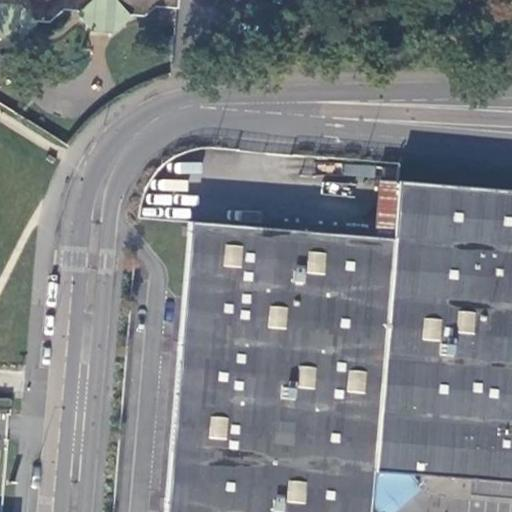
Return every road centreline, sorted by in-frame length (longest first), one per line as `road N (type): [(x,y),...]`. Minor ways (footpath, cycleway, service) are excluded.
road 1 (residential): [(100,195),(75,255),(52,511)]
road 2 (residential): [(83,511),(105,256),(100,195)]
road 3 (residential): [(250,110),(511,142)]
road 4 (residential): [(511,93),(420,91),(250,110)]
road 5 (residential): [(250,110),(180,113),(142,130),(105,173),(100,195)]
